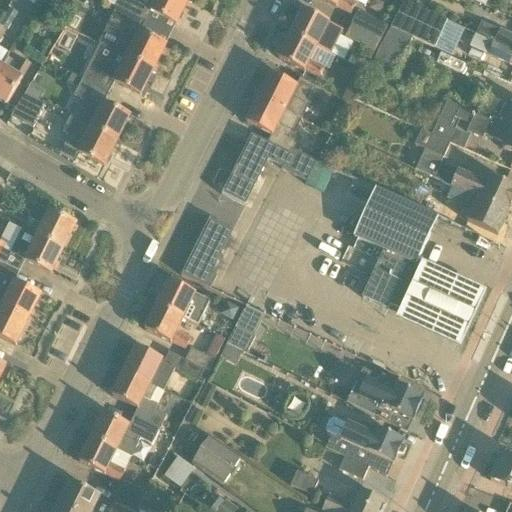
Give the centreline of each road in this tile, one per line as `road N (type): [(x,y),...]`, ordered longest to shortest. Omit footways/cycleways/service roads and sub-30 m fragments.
road 1 (residential): [(28,485),(122,295),(136,218)]
road 2 (residential): [(136,218),(172,191),(267,0)]
road 3 (secondary): [(425,511),(511,318)]
road 4 (residential): [(136,218),(112,214),(0,146)]
